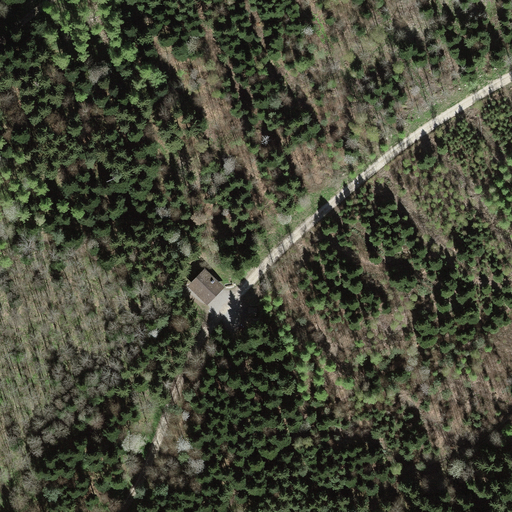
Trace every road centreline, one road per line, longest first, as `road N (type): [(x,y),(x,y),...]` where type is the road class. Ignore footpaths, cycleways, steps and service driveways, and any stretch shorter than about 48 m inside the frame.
road 1 (track): [(511,73),(365,171),(234,291),(192,356),(118,511)]
road 2 (track): [(222,511),(326,409),(403,356),(511,304)]
